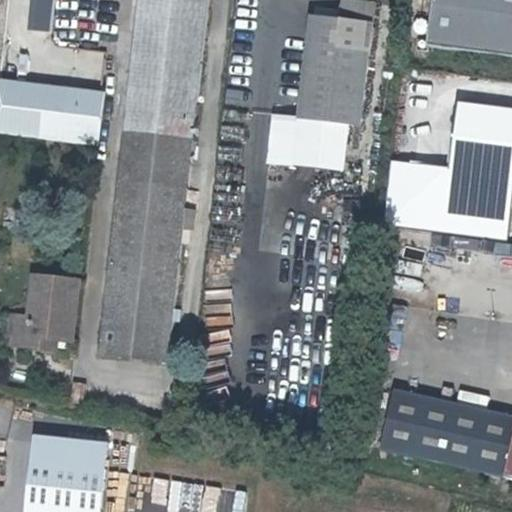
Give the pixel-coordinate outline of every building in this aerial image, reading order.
[(173,367),(214,0),(143,0),(133,94),(127,149),(103,360),(173,367)] [(314,17),(301,118),(356,124),(364,125),(378,1),(372,0),(344,0),(342,20),(314,17)] [(511,0),(439,0),(432,46),(511,57),(511,0)] [(133,94),(3,81),(0,105),(0,131),(127,149),(133,94)] [(356,124),(301,118),(276,116),(271,165),(351,172),(356,124)] [(11,312),(8,347),(61,353),(62,343),(75,345),(82,281),(34,276),(30,314),(11,312)] [(511,481),(511,416),(399,391),(384,451),(511,481)]
